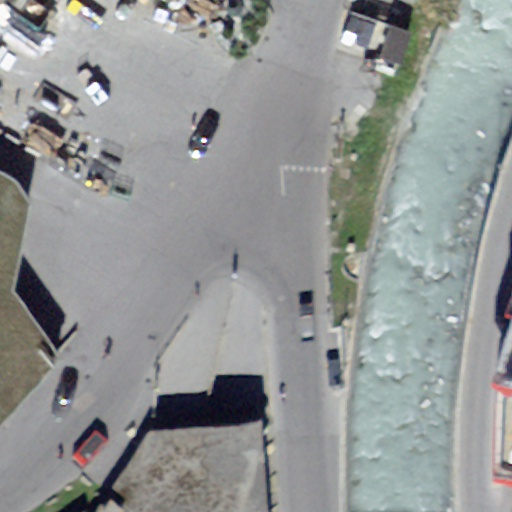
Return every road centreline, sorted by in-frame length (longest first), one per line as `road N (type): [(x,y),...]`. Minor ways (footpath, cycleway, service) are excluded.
road 1 (residential): [(248,135),(100,415),(0,492)]
road 2 (residential): [(248,135),(278,165),(285,192),(303,436)]
road 3 (residential): [(303,0),(248,135)]
